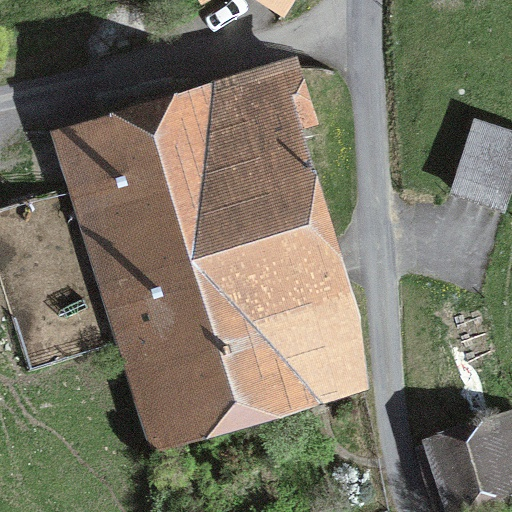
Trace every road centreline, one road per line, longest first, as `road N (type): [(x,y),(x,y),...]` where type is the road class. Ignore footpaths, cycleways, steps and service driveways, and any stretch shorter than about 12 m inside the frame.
road 1 (track): [(428,511),(378,421),(353,20)]
road 2 (unclassified): [(353,20),(0,97)]
